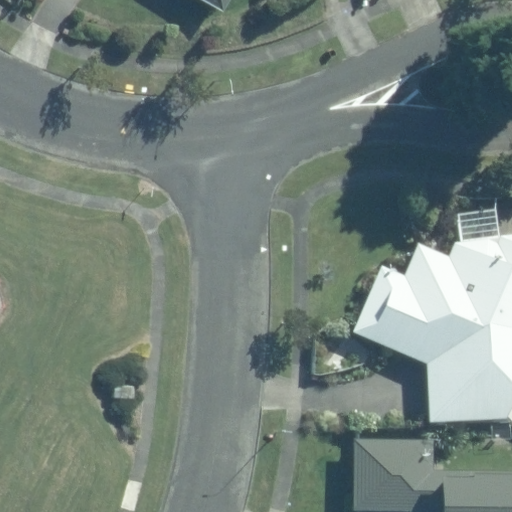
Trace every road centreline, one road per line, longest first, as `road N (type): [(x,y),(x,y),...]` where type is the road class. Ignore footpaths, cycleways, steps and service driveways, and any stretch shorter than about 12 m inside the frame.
road 1 (residential): [(200,511),(222,421),(235,232),(224,115)]
road 2 (residential): [(275,117),(379,61),(511,31)]
road 3 (residential): [(511,130),(275,117)]
road 4 (residential): [(0,58),(114,112),(224,115)]
